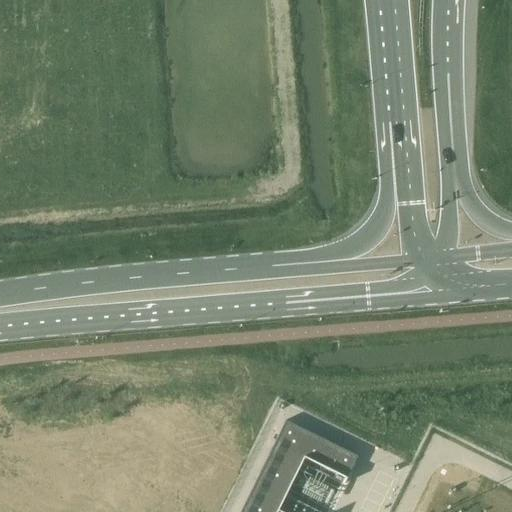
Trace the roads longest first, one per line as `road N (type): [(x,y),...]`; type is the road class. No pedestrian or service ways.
road 1 (unclassified): [(0,328),(436,290)]
road 2 (unclassified): [(324,262),(0,295)]
road 3 (motorway): [(385,0),(400,179)]
road 4 (motorway): [(455,154),(450,0)]
